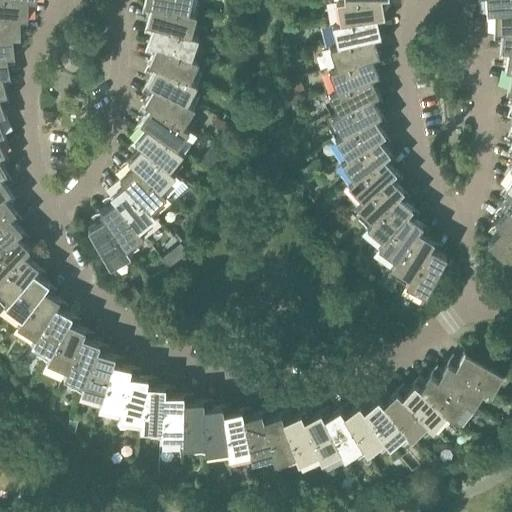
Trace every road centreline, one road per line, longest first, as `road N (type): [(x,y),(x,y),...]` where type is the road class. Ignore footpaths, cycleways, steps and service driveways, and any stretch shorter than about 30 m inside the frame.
road 1 (residential): [(477,310),(366,365),(323,377),(267,378),(216,367),(159,345),(117,314),(82,278),(49,216)]
road 2 (residential): [(49,216),(70,197),(110,121),(120,77),(113,0)]
road 3 (residential): [(464,217),(481,145),(480,102),(465,34),(441,0)]
road 4 (residential): [(49,216),(35,172),(32,117),(37,67),(66,0)]
road 5 (residential): [(423,0),(407,39),(406,78),(435,188)]
